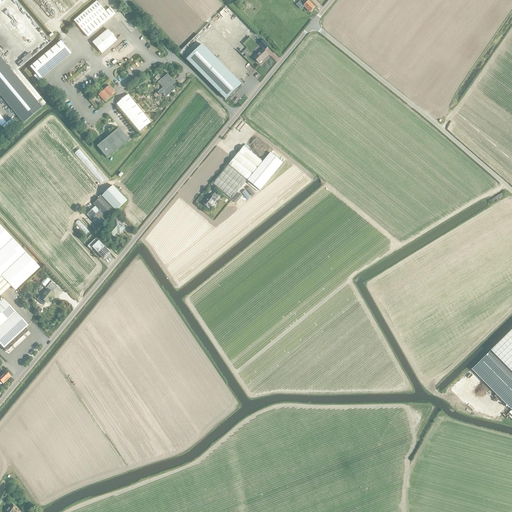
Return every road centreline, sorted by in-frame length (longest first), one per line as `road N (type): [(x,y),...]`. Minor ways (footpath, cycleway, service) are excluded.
road 1 (track): [(71,511),(197,462),(274,407),(406,407),(414,440),(408,470),(439,415),(511,439)]
road 2 (tertiary): [(0,402),(312,24)]
road 3 (unclassified): [(511,189),(312,24)]
